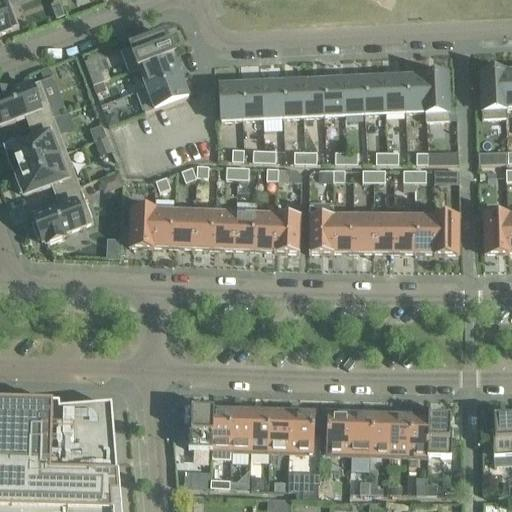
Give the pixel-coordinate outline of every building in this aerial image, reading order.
[(0,0),(0,36),(19,29),(7,0),(0,0)] [(51,7),(56,22),(66,18),(61,3),(51,7)] [(173,58),(170,48),(169,48),(165,37),(121,54),(129,74),(173,58)] [(173,58),(129,74),(129,76),(139,72),(146,91),(136,94),(137,95),(180,79),(173,59),(174,59),(173,58)] [(102,87),(110,84),(106,74),(89,81),(93,90),(102,87)] [(503,74),(480,75),(482,123),(506,122),(503,74)] [(503,74),(506,122),(506,112),(511,111),(511,74),(504,75),(504,74),(503,74)] [(450,125),(448,77),(424,78),(426,126),(450,125)] [(425,116),(425,126),(426,126),(424,78),(423,78),(423,79),(404,80),(405,117),(425,116)] [(188,99),(180,79),(137,95),(144,116),(188,99)] [(383,81),(385,118),(405,117),(404,80),(383,81)] [(363,82),(365,119),(385,118),(383,81),(363,82)] [(342,83),(344,120),(365,119),(363,82),(342,83)] [(322,84),(324,121),(344,120),(342,83),(322,84)] [(302,85),(304,121),(324,121),(322,84),(302,85)] [(0,95),(0,128),(25,119),(29,130),(54,121),(40,85),(9,96),(8,93),(0,95)] [(302,85),(281,86),(283,122),(304,121),(302,85)] [(281,86),(261,87),(263,123),(283,122),(281,86)] [(96,98),(105,94),(102,87),(93,90),(96,98)] [(241,88),(242,124),(263,123),(261,87),(241,88)] [(241,88),(219,89),(221,125),(242,124),(241,88)] [(108,131),(118,127),(116,120),(112,118),(104,121),(108,131)] [(54,121),(29,130),(33,142),(7,152),(8,155),(5,156),(11,172),(14,171),(16,177),(67,157),(54,121)] [(90,133),(94,145),(106,140),(102,129),(90,133)] [(106,140),(94,145),(100,160),(112,155),(106,140)] [(243,168),(244,156),(232,155),(232,167),(243,168)] [(428,155),(428,169),(445,169),(445,155),(428,155)] [(253,156),(252,168),(264,168),(264,156),(253,156)] [(275,169),(276,157),(264,156),(264,168),(275,169)] [(507,158),(507,156),(490,156),(490,168),(508,168),(507,158)] [(67,157),(16,177),(18,182),(15,183),(20,196),(23,195),(24,198),(51,188),(55,199),(79,190),(67,157)] [(305,158),(294,158),(294,170),(305,170),(305,158)] [(305,158),(305,170),(316,170),(316,158),(305,158)] [(346,170),(346,158),(335,158),(335,170),(346,170)] [(346,158),(346,170),(357,170),(357,158),(346,158)] [(387,170),(387,158),(376,158),(375,170),(387,170)] [(387,158),(387,170),(398,170),(398,159),(387,158)] [(428,171),(428,159),(416,159),(416,171),(426,171),(428,171)] [(208,184),(208,172),(197,172),(196,184),(208,184)] [(181,177),(185,189),(196,184),(192,173),(181,177)] [(226,173),(226,185),(237,185),(237,173),(226,173)] [(248,186),(249,174),(237,173),(237,185),(248,186)] [(290,174),(278,173),(278,175),(278,185),(290,185),(290,174)] [(278,185),(278,175),(267,175),(266,187),(278,187),(278,185)] [(344,188),(344,176),(333,176),(333,188),(344,188)] [(362,177),(362,188),(373,188),(373,176),(362,177)] [(385,188),(385,176),(373,176),(373,188),(385,188)] [(403,176),(403,188),(414,189),(414,177),(403,176)] [(414,177),(414,189),(425,189),(426,177),(414,177)] [(447,177),(434,177),(434,193),(446,193),(447,177)] [(170,194),(166,183),(155,187),(159,198),(170,194)] [(79,190),(55,199),(59,210),(33,220),(34,225),(31,226),(37,242),(40,241),(42,245),(46,244),(47,248),(64,241),(63,238),(93,226),(79,190)] [(334,219),(334,209),(309,209),(308,257),(332,258),(332,219),(334,219)] [(154,213),(131,212),(130,229),(122,229),(122,246),(129,246),(129,251),(153,252),(154,213)] [(153,252),(154,252),(154,251),(173,251),(174,215),(155,214),(155,213),(154,213),(153,252)] [(174,215),(173,251),(193,252),(195,216),(174,215)] [(195,216),(193,252),(214,253),(215,216),(195,216)] [(214,253),(234,254),(236,217),(215,216),(214,253)] [(234,254),(255,255),(256,218),(236,217),(234,254)] [(275,219),(256,218),(255,255),(274,255),(273,256),(275,256),(276,218),(275,218),(275,219)] [(299,257),(301,219),(276,218),(275,256),(299,257)] [(352,220),(334,220),(334,219),(332,219),(332,258),(334,258),(334,257),(352,257),(352,220)] [(508,219),(483,219),(484,258),(509,257),(508,219)] [(352,220),(352,257),(372,257),(373,220),(352,220)] [(393,220),(373,220),(372,257),(393,257),(393,220)] [(393,220),(393,257),(413,257),(413,220),(393,220)] [(434,220),(413,220),(413,257),(434,257),(434,220)] [(434,258),(458,258),(458,220),(434,220),(434,257),(434,258)] [(0,511),(119,511),(111,409),(60,413),(59,407),(0,405),(0,511)] [(188,452),(211,453),(213,412),(191,411),(191,425),(189,425),(188,452)] [(232,413),(223,413),(223,415),(214,415),(214,412),(213,412),(211,453),(212,453),(212,463),(230,464),(231,454),(232,413)] [(241,414),(232,413),(231,454),(250,455),(251,416),(241,416),(241,414)] [(261,416),(251,416),(250,455),(269,455),(270,415),(261,414),(261,416)] [(269,455),(288,456),(289,417),(280,417),(280,415),(270,415),(269,455)] [(299,418),(289,417),(288,456),(313,457),(314,427),(315,427),(315,416),(299,415),(299,418)] [(351,458),(352,419),(342,419),(342,417),(327,416),(326,428),(327,428),(326,457),(351,458)] [(362,420),(352,419),(351,458),(370,458),(371,418),(362,417),(362,420)] [(389,459),(390,421),(380,420),(380,418),(371,418),(370,458),(389,459)] [(390,421),(389,459),(408,460),(409,419),(400,419),(400,421),(390,421)] [(427,460),(429,419),(428,419),(428,422),(419,421),(419,419),(409,419),(408,460),(427,460)] [(450,420),(429,419),(427,460),(451,461),(452,433),(450,433),(450,420)] [(511,459),(511,419),(493,420),(494,433),(492,434),(494,461),(511,459)] [(198,476),(198,490),(209,490),(209,476),(198,476)] [(252,483),(251,492),(262,492),(263,483),(252,483)] [(218,484),(218,492),(229,493),(230,485),(218,484)] [(237,485),(237,493),(249,494),(249,486),(237,485)] [(274,486),(274,495),(287,496),(288,486),(274,486)] [(360,486),(360,498),(363,498),(369,498),(369,486),(360,486)] [(369,486),(369,498),(383,498),(383,492),(378,492),(378,486),(369,486)] [(416,488),(416,499),(426,499),(426,489),(416,488)] [(318,494),(318,490),(288,489),(288,496),(296,496),(296,504),(318,504),(318,494)] [(389,489),(388,497),(401,498),(401,490),(389,489)] [(426,489),(426,499),(436,499),(437,489),(426,489)] [(328,504),(329,494),(318,494),(318,504),(328,504)] [(280,503),(279,511),(291,511),(292,503),(280,503)]
